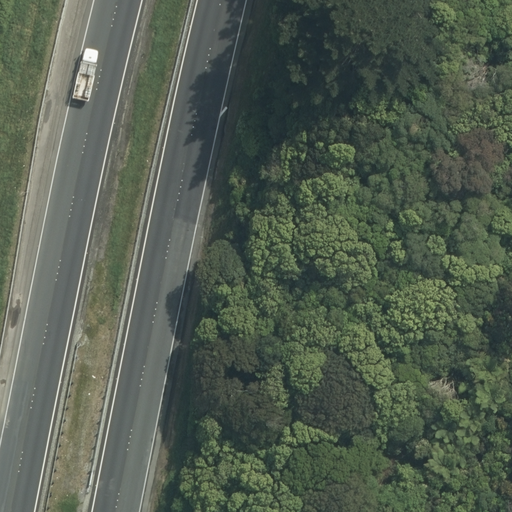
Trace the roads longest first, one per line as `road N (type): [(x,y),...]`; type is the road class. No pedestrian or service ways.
road 1 (motorway): [(11,511),(120,0)]
road 2 (motorway): [(221,0),(115,511)]
